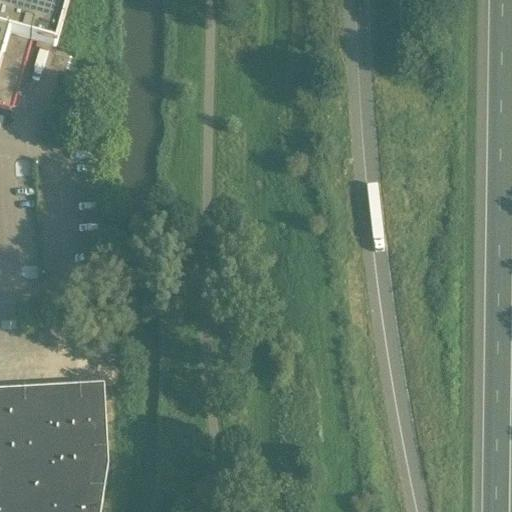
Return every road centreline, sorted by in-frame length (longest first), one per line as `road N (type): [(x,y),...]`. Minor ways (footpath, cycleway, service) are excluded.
road 1 (motorway): [(361,0),(372,204),(425,511)]
road 2 (motorway): [(499,0),(492,511)]
